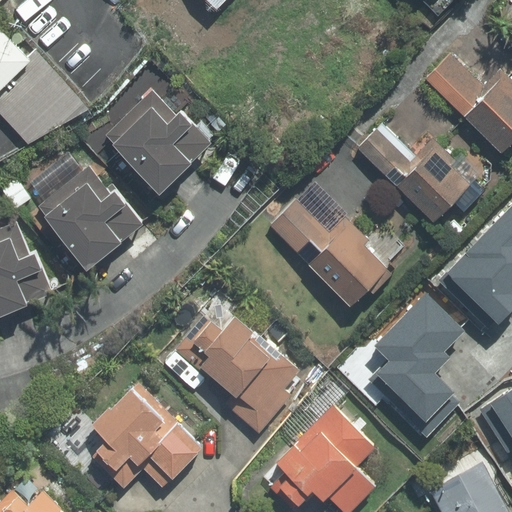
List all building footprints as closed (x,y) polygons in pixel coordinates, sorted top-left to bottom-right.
[(198,0),(216,18),(220,15),(217,12),(228,0),(198,0)] [(12,41),(13,43),(14,43),(16,44),(17,43),(18,43),(19,42),(20,40),(20,39),(20,38),(19,36),(18,35),(17,35),(15,35),(14,35),(13,36),(12,37),(11,39),(12,40),(12,41)] [(0,80),(22,60),(0,36),(0,80)] [(22,60),(0,80),(0,112),(25,139),(85,110),(32,52),(22,60)] [(448,55),(421,80),(491,153),(511,133),(511,82),(498,68),(478,87),(448,55)] [(108,141),(104,144),(149,194),(169,176),(202,146),(171,112),(167,116),(147,94),(103,135),(108,141)] [(372,131),(354,149),(424,220),(467,179),(428,139),(404,163),(372,131)] [(38,212),(33,215),(72,269),(77,266),(92,255),(123,232),(130,227),(104,191),(99,194),(82,170),(33,206),(38,212)] [(292,202),(266,227),(341,306),(380,269),(358,246),(364,240),(342,217),(323,234),(292,202)] [(511,206),(440,280),(488,327),(495,320),(499,324),(511,310),(511,206)] [(0,309),(7,307),(16,303),(41,293),(25,253),(19,255),(7,226),(0,228),(0,309)] [(425,293),(374,346),(387,359),(368,379),(427,436),(459,402),(452,396),(455,392),(436,374),(451,358),(445,352),(465,331),(425,293)] [(201,319),(173,350),(226,399),(222,403),(252,430),(286,393),(279,387),(293,372),(230,314),(215,331),(201,319)] [(198,447),(134,384),(126,392),(123,388),(83,428),(97,441),(84,454),(118,487),(137,469),(157,488),(198,447)] [(511,387),(478,409),(508,454),(511,451),(511,387)] [(369,446),(328,406),(269,464),(280,474),(266,488),(287,509),(301,495),(311,505),(319,496),(328,504),(335,511),(344,511),(369,487),(349,467),(369,446)] [(504,511),(479,460),(422,487),(434,511),(504,511)] [(10,490),(0,499),(0,511),(54,511),(33,490),(22,502),(10,490)]
